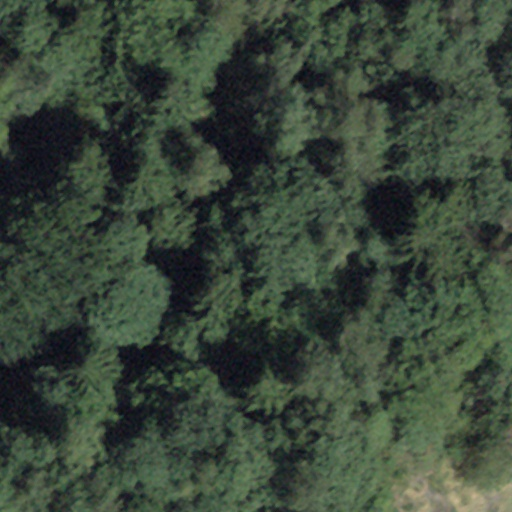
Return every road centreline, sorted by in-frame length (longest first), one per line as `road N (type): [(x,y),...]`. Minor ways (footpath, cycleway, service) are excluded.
road 1 (motorway): [(391,511),(0,53)]
road 2 (motorway): [(0,341),(150,511)]
